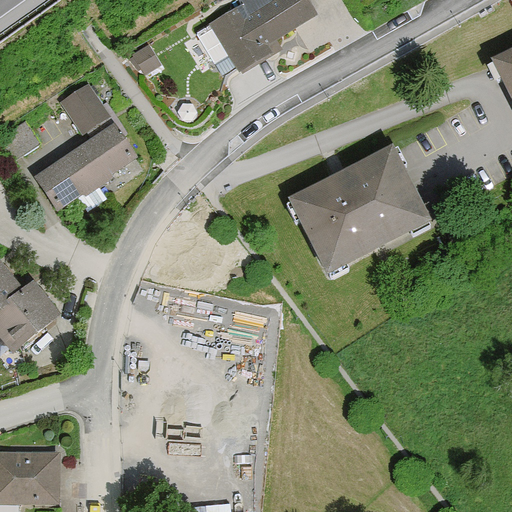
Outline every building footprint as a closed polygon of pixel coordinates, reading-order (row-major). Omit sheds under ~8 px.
[(305,0),(236,0),(235,1),(241,11),(210,29),(233,68),(317,19),(305,0)] [(511,56),(496,64),(511,98),(511,56)] [(92,88),(66,105),(84,134),(111,116),(92,88)] [(0,142),(15,165),(41,147),(26,125),(0,141),(0,142)] [(58,218),(96,193),(134,168),(111,134),(87,150),(73,159),(64,165),(35,184),(58,218)] [(343,179),(288,207),(323,277),(427,226),(391,155),(343,179)] [(0,325),(25,305),(0,274),(0,325)] [(25,305),(0,325),(0,350),(16,370),(64,331),(35,296),(25,305)] [(63,511),(64,461),(0,460),(0,511),(63,511)] [(189,511),(233,511),(233,502),(189,503),(189,511)]
